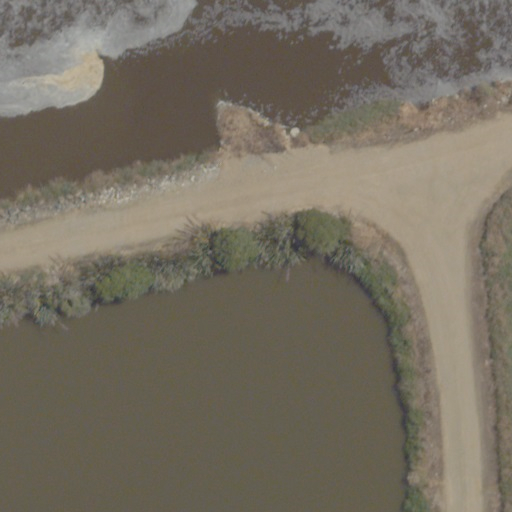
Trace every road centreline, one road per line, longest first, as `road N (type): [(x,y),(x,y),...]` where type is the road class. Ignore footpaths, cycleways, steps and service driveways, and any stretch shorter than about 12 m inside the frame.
road 1 (track): [(511,136),(474,148),(430,186),(368,176),(0,253)]
road 2 (track): [(470,511),(453,301),(430,186)]
